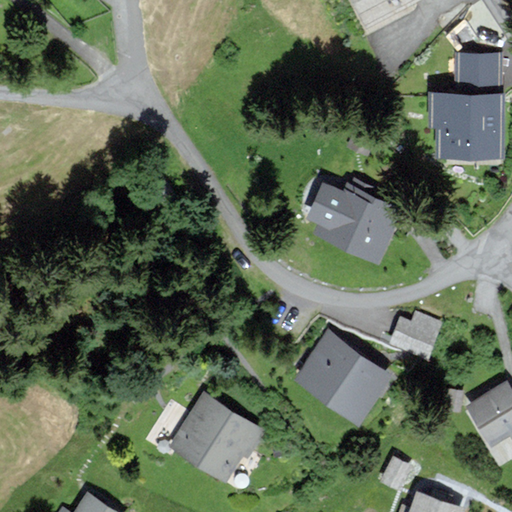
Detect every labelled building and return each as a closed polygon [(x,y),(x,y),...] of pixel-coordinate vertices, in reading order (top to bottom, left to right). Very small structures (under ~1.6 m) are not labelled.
[(354,0),(364,21),(409,0),(354,0)] [(500,149),(499,89),(431,89),(432,120),(438,120),(438,149),(500,149)] [(373,137),(355,129),(349,144),(367,152),(373,137)] [(406,201),(347,173),(342,184),(323,175),(306,211),(335,224),(331,233),(380,256),(406,201)] [(439,320),(416,310),(412,320),(401,315),(392,337),(427,351),(439,320)] [(388,371),(329,329),(298,371),(357,414),(388,371)] [(511,390),(505,380),(469,402),(492,439),(509,429),(511,434),(511,390)] [(261,427),(204,391),(172,442),(225,475),(241,449),(246,452),(261,427)] [(457,511),(461,505),(417,489),(408,511),(457,511)] [(120,511),(88,492),(75,511),(120,511)]
